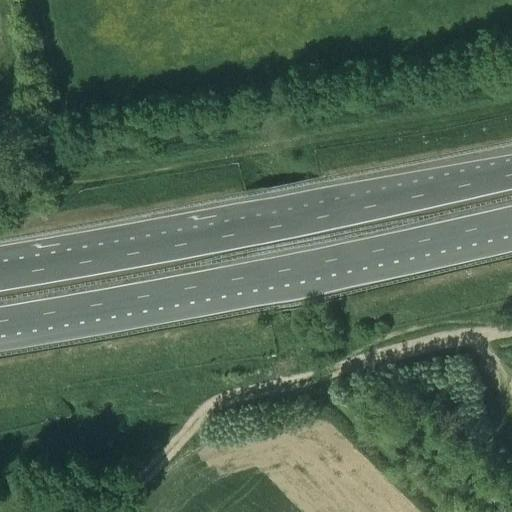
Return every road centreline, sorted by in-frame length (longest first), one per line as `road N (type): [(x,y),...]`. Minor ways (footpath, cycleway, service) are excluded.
road 1 (track): [(0,136),(135,101),(419,60),(511,38)]
road 2 (motorway): [(511,174),(0,275)]
road 3 (motorway): [(0,322),(511,222)]
